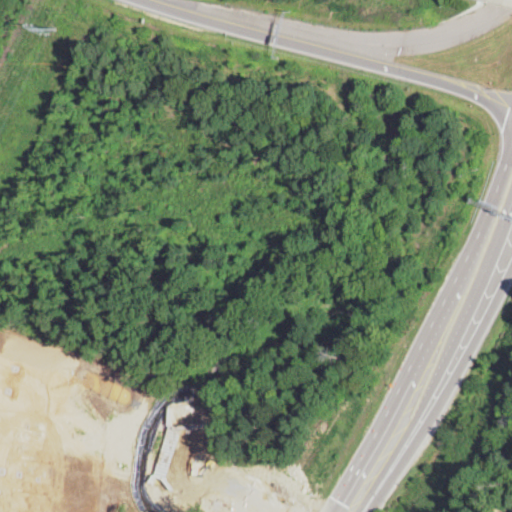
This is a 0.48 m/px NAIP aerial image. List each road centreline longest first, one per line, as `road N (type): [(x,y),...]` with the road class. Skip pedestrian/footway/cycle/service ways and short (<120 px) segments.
road 1 (motorway): [(141,0),(439,80),(477,94),(511,123)]
road 2 (residential): [(0,370),(121,419),(272,511)]
road 3 (secondary): [(393,463),(432,393),(511,204)]
road 4 (secondary): [(453,300),(335,511)]
road 5 (motorway): [(393,463),(511,269)]
road 6 (secondary): [(511,149),(453,300)]
road 7 (residential): [(43,386),(17,511)]
